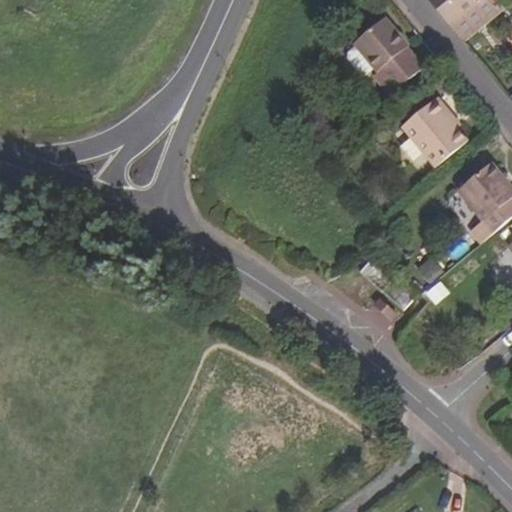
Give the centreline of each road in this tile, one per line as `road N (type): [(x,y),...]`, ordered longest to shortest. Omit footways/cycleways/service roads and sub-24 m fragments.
road 1 (tertiary): [(433,412),(260,282),(159,226)]
road 2 (residential): [(511,133),(402,0)]
road 3 (tertiary): [(159,226),(201,65)]
road 4 (tertiary): [(150,119),(87,149),(0,154)]
